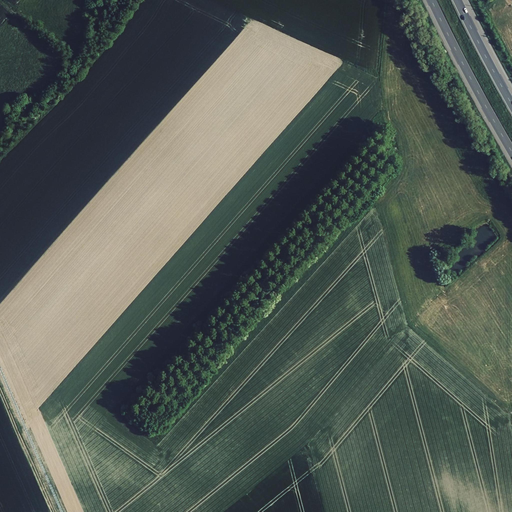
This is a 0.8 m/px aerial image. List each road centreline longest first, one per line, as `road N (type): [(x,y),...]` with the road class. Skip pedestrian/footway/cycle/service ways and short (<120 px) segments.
road 1 (motorway): [(430,0),(511,152)]
road 2 (track): [(0,392),(51,511)]
